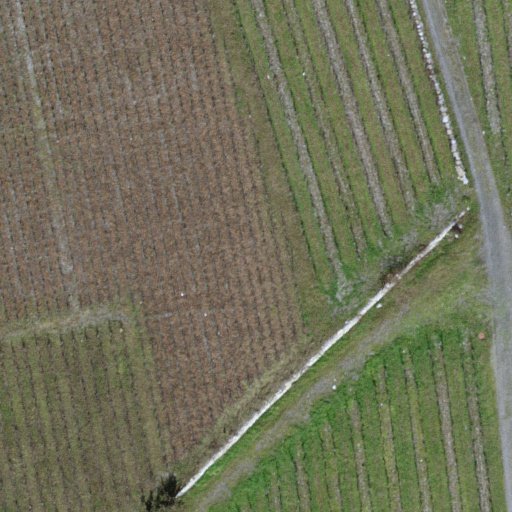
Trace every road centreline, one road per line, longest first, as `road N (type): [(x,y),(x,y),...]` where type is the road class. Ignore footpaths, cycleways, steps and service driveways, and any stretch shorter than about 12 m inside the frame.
road 1 (track): [(427,0),(506,282)]
road 2 (track): [(511,446),(501,367),(506,282),(511,283)]
